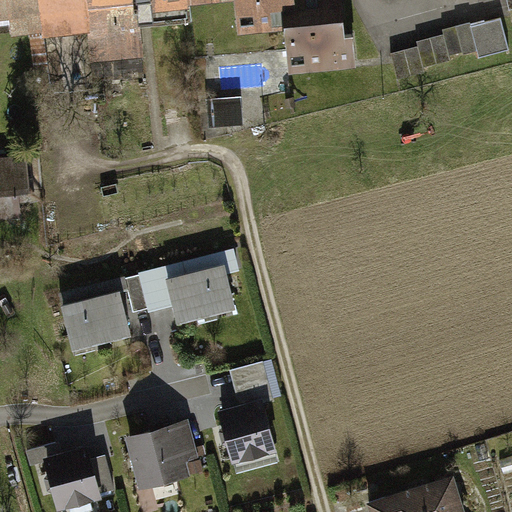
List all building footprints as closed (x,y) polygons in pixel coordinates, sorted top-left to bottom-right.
[(0,0),(0,24),(8,24),(13,36),(44,36),(91,33),(93,70),(146,66),(140,17),(236,6),(240,34),(280,28),(276,11),(297,7),(296,0),(0,0)] [(353,0),(298,0),(301,65),(369,59),(367,26),(360,26),(353,0)] [(418,45),(391,52),(398,79),(426,73),(425,67),(452,60),(450,56),(478,49),(481,60),(511,51),(511,48),(504,15),(444,30),(445,35),(417,42),(418,45)] [(0,219),(19,220),(20,197),(28,197),(28,152),(0,152),(0,219)] [(226,263),(169,277),(182,323),(238,308),(226,263)] [(158,271),(127,278),(135,312),(166,304),(158,271)] [(121,288),(64,304),(77,348),(133,332),(121,288)] [(264,397),(221,409),(235,460),(279,448),(264,397)] [(187,421),(128,437),(141,487),(192,473),(188,460),(197,458),(187,421)] [(89,443),(45,454),(61,509),(106,497),(89,443)] [(466,511),(455,477),(370,501),(373,511),(466,511)]
